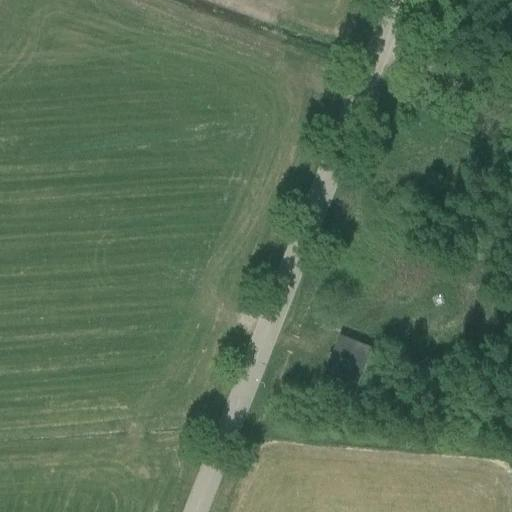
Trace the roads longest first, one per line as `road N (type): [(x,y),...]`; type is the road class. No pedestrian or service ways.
road 1 (tertiary): [(396,0),(194,511)]
road 2 (track): [(372,62),(511,111)]
